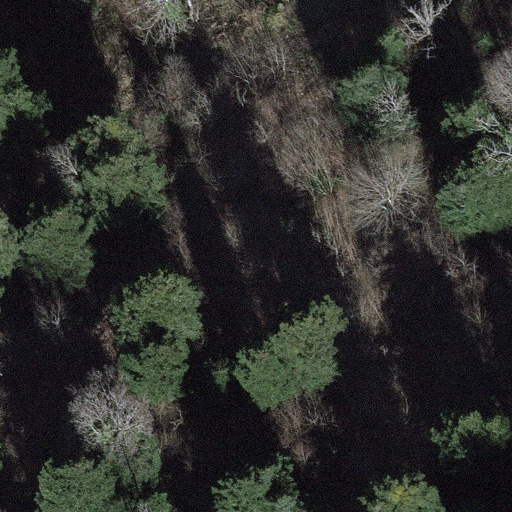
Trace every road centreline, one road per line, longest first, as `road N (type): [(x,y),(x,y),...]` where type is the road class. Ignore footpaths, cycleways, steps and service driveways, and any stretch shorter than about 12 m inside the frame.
road 1 (track): [(288,49),(122,264),(0,510)]
road 2 (track): [(0,205),(288,49),(428,0)]
